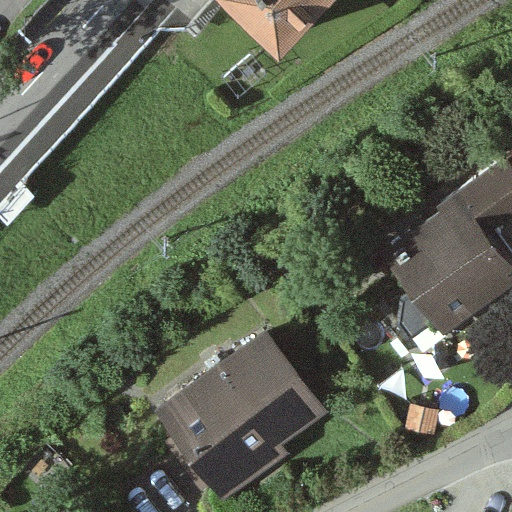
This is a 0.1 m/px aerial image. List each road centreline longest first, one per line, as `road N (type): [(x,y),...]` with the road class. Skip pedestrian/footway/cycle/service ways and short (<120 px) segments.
road 1 (residential): [(360,511),(511,435)]
road 2 (secondary): [(112,0),(0,124)]
